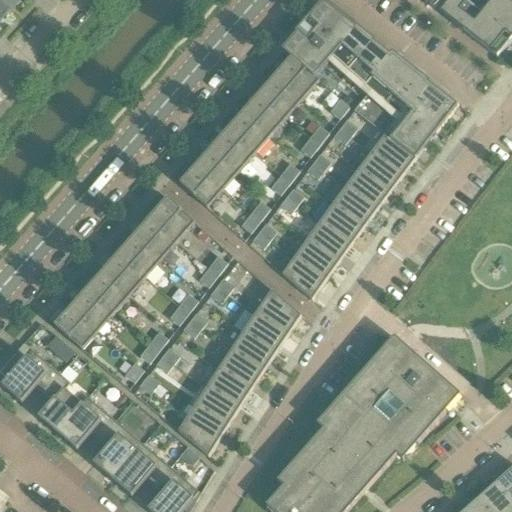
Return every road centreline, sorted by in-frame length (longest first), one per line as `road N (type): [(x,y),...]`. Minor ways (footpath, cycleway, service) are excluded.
road 1 (residential): [(498,122),(341,334),(223,511)]
road 2 (tertiary): [(259,0),(0,287)]
road 3 (residential): [(346,0),(498,122)]
